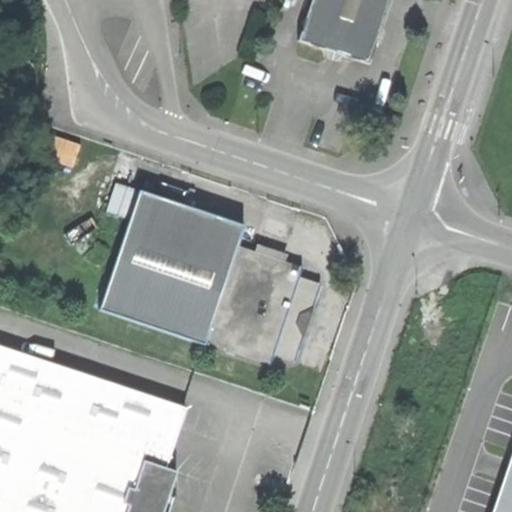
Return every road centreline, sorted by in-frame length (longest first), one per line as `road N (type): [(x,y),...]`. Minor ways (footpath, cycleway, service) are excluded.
road 1 (secondary): [(312,511),(411,216)]
road 2 (unclassified): [(176,137),(411,216)]
road 3 (secondary): [(411,216),(483,0)]
road 4 (unclassified): [(65,0),(112,97),(137,121),(176,137)]
road 5 (unclassified): [(129,0),(152,19),(162,43),(176,137)]
